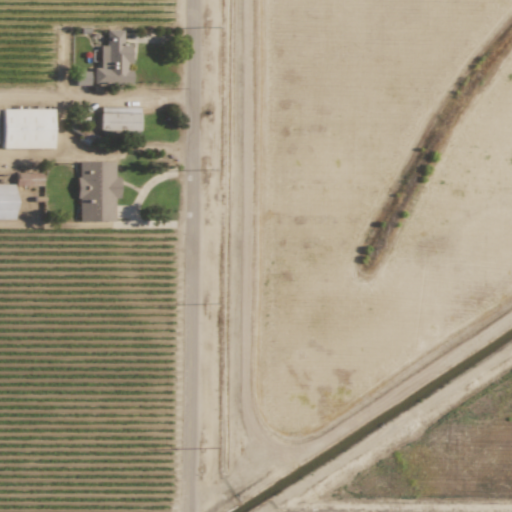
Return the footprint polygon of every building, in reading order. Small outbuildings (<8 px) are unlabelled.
[(120,30),(103,30),(103,46),(97,46),(97,67),(91,67),(91,84),(129,84),(129,69),(127,69),(127,44),(120,44),(120,30)] [(87,71),(73,71),(73,86),(87,85),(87,71)] [(138,107),(98,106),(97,130),(137,131),(138,107)] [(0,108),(0,148),(50,148),(49,108),(0,108)] [(112,161),(75,161),(75,221),(112,221),(112,198),(117,198),(117,177),(112,177),(112,161)] [(40,172),(14,173),(14,186),(40,185),(40,172)] [(12,184),(0,183),(0,219),(12,219),(12,184)]
